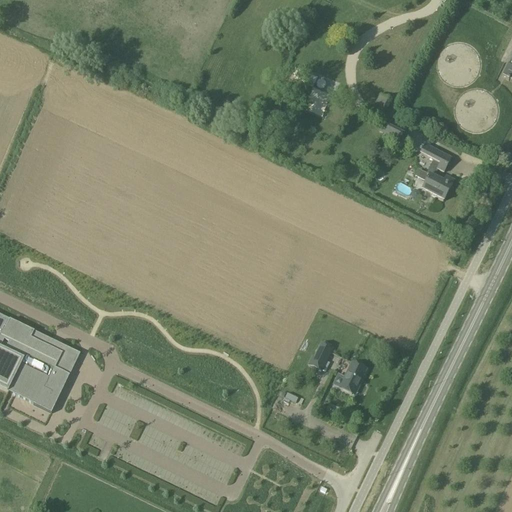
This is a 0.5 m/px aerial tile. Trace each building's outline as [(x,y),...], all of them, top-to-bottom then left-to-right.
[(511,59),(508,66),(502,77),(511,81),(511,59)] [(373,110),(385,116),(392,101),(380,95),(373,110)] [(383,136),(402,145),(406,135),(387,126),(383,136)] [(421,156),(433,162),(426,175),(429,176),(422,191),(444,203),(455,182),(446,178),(443,183),(434,178),(438,171),(444,174),(451,160),(425,146),(421,156)] [(52,413),(48,412),(53,402),(58,392),(61,393),(70,373),(74,366),(65,362),(67,359),(67,357),(31,340),(34,333),(0,316),(0,385),(14,392),(13,396),(51,415),(52,413)] [(321,373),(326,364),(334,349),(321,343),(314,358),(309,367),(321,373)] [(355,388),(358,390),(363,378),(362,378),(366,370),(352,364),(345,378),(339,375),(333,386),(352,395),(355,388)]
